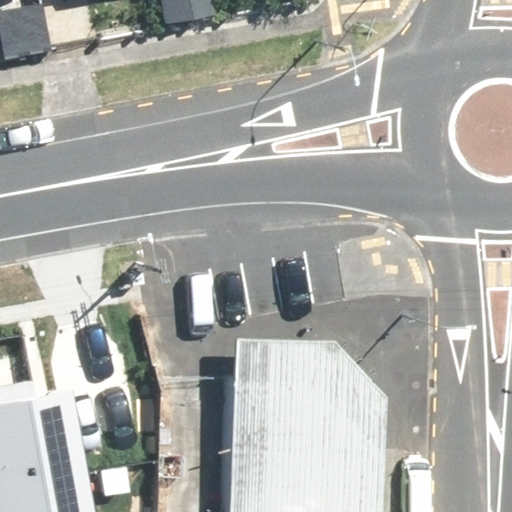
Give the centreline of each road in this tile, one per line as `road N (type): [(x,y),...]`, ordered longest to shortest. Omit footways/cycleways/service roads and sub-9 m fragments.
road 1 (secondary): [(430,124),(198,144),(0,182)]
road 2 (residential): [(485,511),(493,193)]
